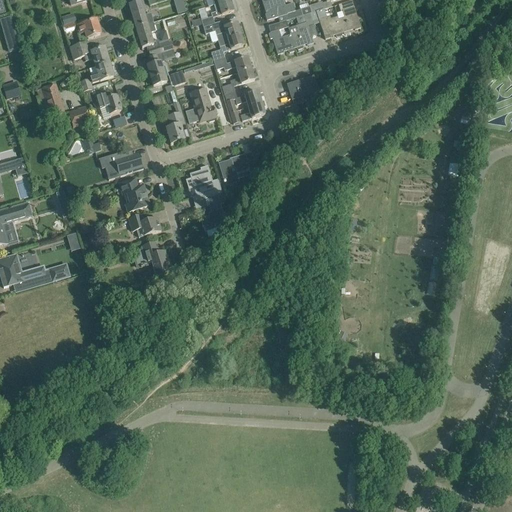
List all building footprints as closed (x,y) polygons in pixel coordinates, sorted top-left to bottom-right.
[(131,0),(133,4),(128,6),(136,29),(153,24),(150,15),(144,17),(139,0),(131,0)] [(288,21),(295,19),(310,14),(309,8),(295,13),(293,5),(285,8),(282,0),(274,0),(262,4),(266,15),(265,16),(266,22),(286,16),(288,21)] [(406,1),(409,0),(385,0),(386,1),(387,0),(393,0),(397,12),(408,9),(406,1)] [(233,13),(230,1),(214,6),(216,14),(211,15),(212,18),(201,22),(202,26),(203,29),(214,25),(212,19),(233,13)] [(338,21),(342,34),(343,34),(345,36),(350,35),(350,31),(354,30),(354,31),(360,29),(351,2),(338,6),(340,13),(341,13),(343,19),(338,21)] [(321,3),(308,7),(309,8),(310,14),(323,10),(321,4),(321,3)] [(326,19),(323,10),(310,14),(314,26),(319,24),(325,41),(331,39),(330,38),(334,36),(337,39),(341,38),(342,34),(338,21),(337,18),(330,21),(329,18),(326,19)] [(296,34),(290,36),(295,49),(298,52),(302,50),(303,47),(306,46),(307,47),(313,45),(307,28),(314,26),(310,14),(295,19),(298,27),(295,28),(296,34)] [(73,15),(61,18),(64,26),(76,22),(73,15)] [(19,50),(10,17),(0,20),(0,24),(8,53),(19,50)] [(87,40),(87,39),(100,35),(96,21),(89,23),(88,20),(62,28),(64,33),(66,34),(74,32),(74,29),(78,28),(80,35),(78,36),(80,42),(87,40)] [(294,50),(295,49),(290,36),(280,39),(277,32),(288,29),(286,22),(268,27),(271,38),(277,56),(283,54),(283,53),(287,52),(289,54),(294,53),(294,50)] [(155,32),(153,24),(136,29),(142,50),(153,46),(149,34),(155,32)] [(214,25),(203,29),(205,36),(214,33),(218,43),(240,36),(237,24),(216,30),(214,25)] [(244,47),(240,36),(218,43),(220,51),(211,54),(214,63),(225,60),(223,53),(244,47)] [(159,47),(161,54),(161,55),(173,52),(170,43),(169,44),(168,40),(158,43),(159,47)] [(95,68),(109,64),(104,50),(91,54),(88,43),(69,49),(73,62),(84,58),(85,63),(93,60),(95,68)] [(147,50),(150,58),(161,54),(159,47),(147,50)] [(163,63),(161,55),(161,54),(150,58),(148,58),(150,66),(147,67),(153,87),(166,83),(160,64),(163,63)] [(226,65),(225,60),(214,63),(216,72),(223,69),(224,72),(236,69),(237,75),(251,71),(247,59),(226,65)] [(109,64),(95,68),(98,76),(90,78),(92,84),(100,82),(113,78),(109,64)] [(222,89),(225,97),(235,94),(233,88),(254,82),(251,71),(237,75),(239,80),(230,82),(231,86),(222,89)] [(186,84),(185,81),(181,73),(168,78),(172,89),(186,84)] [(318,92),(313,77),(287,86),(292,101),(310,95),(312,101),(310,102),(313,110),(326,106),(321,91),(318,92)] [(83,94),(91,91),(92,91),(89,81),(80,84),(83,94)] [(2,87),(6,101),(21,97),(16,82),(2,87)] [(47,121),(55,118),(64,115),(56,86),(41,90),(46,108),(44,109),(45,111),(44,112),(47,121)] [(216,119),(214,111),(211,111),(205,90),(190,95),(199,124),(216,119)] [(85,94),(83,95),(86,104),(94,101),(91,91),(85,93),(85,94)] [(235,94),(225,97),(228,108),(234,107),(233,101),(235,100),(237,106),(246,103),(248,109),(261,105),(258,93),(237,99),(235,94)] [(121,112),(116,97),(107,100),(106,100),(104,95),(96,98),(99,110),(108,107),(110,115),(111,115),(121,112)] [(468,102),(465,119),(469,120),(470,120),(474,103),(468,102)] [(179,127),(185,125),(179,103),(173,105),(176,115),(168,117),(171,128),(166,130),(171,145),(184,141),(179,127)] [(265,116),(261,105),(248,109),(249,114),(240,117),(242,123),(265,116)] [(284,109),(287,121),(297,117),(294,106),(284,109)] [(68,114),(73,129),(91,123),(86,108),(68,114)] [(239,124),(236,112),(230,114),(233,125),(239,124)] [(90,139),(83,141),(88,155),(97,152),(94,145),(92,145),(90,139)] [(130,152),(100,161),(103,170),(113,167),(116,179),(126,176),(126,174),(143,169),(138,155),(132,157),(130,152)] [(236,174),(249,170),(244,156),(233,159),(234,161),(219,165),(226,188),(239,184),(236,174)] [(22,160),(15,162),(18,170),(24,168),(22,160)] [(204,199),(221,194),(217,181),(212,183),(207,167),(200,170),(200,172),(189,175),(190,179),(185,181),(188,191),(193,189),(196,198),(203,196),(204,199)] [(255,168),(249,170),(253,184),(260,182),(255,168)] [(119,185),(126,206),(128,214),(149,207),(143,187),(137,189),(135,180),(119,185)] [(221,194),(204,199),(206,207),(210,205),(213,217),(201,221),(203,226),(202,227),(202,228),(203,228),(204,233),(227,226),(224,214),(223,214),(220,205),(224,204),(221,194)] [(4,236),(1,226),(31,217),(27,203),(0,211),(0,247),(7,245),(11,244),(9,234),(4,236)] [(132,233),(137,232),(139,239),(144,238),(161,232),(157,219),(143,223),(141,216),(128,220),(132,233)] [(156,243),(146,246),(141,248),(142,249),(131,252),(133,257),(136,271),(152,266),(154,271),(155,277),(156,279),(174,274),(169,260),(168,261),(165,252),(159,254),(156,243)] [(98,249),(85,253),(86,259),(100,255),(98,249)] [(16,256),(0,260),(0,284),(2,283),(4,289),(46,277),(45,272),(44,268),(21,274),(16,256)] [(92,277),(104,274),(100,262),(88,265),(92,277)] [(66,266),(49,271),(52,282),(69,278),(66,266)] [(397,341),(410,341),(411,330),(397,330),(397,341)]
